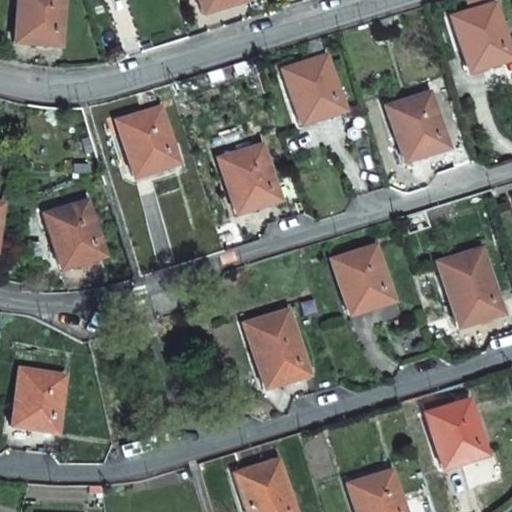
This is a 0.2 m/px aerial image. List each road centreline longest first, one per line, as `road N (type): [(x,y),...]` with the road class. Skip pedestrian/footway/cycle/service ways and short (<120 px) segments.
road 1 (residential): [(0,298),(79,304),(511,169)]
road 2 (residential): [(0,465),(126,469),(511,354)]
road 3 (residential): [(375,0),(78,90),(0,70)]
